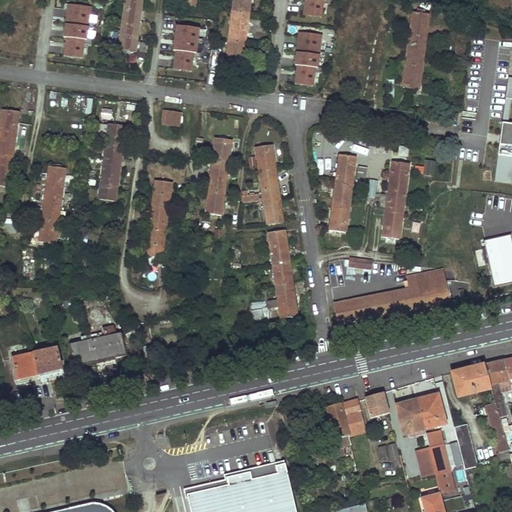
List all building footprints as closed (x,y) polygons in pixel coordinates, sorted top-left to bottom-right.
[(125,0),(119,50),(126,51),(134,52),(140,0),(125,0)] [(179,0),(178,8),(187,9),(194,11),(196,0),(179,0)] [(233,0),(224,64),(234,66),(241,67),(250,0),(233,0)] [(303,0),(303,18),(323,19),(324,0),(303,0)] [(91,7),(66,4),(62,38),(65,38),(63,56),(70,56),(83,58),(85,39),(88,40),(91,7)] [(412,13),(402,89),(410,90),(418,91),(428,15),(412,13)] [(200,29),(175,27),(173,50),(176,51),(174,70),(181,70),(193,71),(194,54),(197,54),(200,29)] [(324,35),(297,32),(294,66),(297,66),(295,86),(314,88),(316,69),(320,69),(324,35)] [(511,100),(506,99),(503,124),(509,125),(511,100)] [(2,110),(0,123),(0,186),(7,188),(18,113),(9,111),(2,110)] [(164,112),(162,125),(179,127),(181,115),(171,113),(164,112)] [(108,124),(98,200),(114,202),(124,127),(116,126),(108,124)] [(511,124),(503,124),(498,156),(511,157),(511,124)] [(215,139),(204,213),(220,215),(231,141),(224,140),(215,139)] [(272,147),(256,149),(267,225),(283,222),(278,186),(272,147)] [(339,156),(328,230),(344,233),(355,158),(339,156)] [(511,182),(511,157),(498,156),(498,165),(495,182),(511,184),(511,182)] [(255,157),(247,158),(249,170),(256,169),(255,157)] [(426,160),(423,176),(433,177),(435,161),(426,160)] [(373,169),(371,181),(382,182),(384,164),(379,163),(378,170),(373,169)] [(392,163),(381,238),(397,240),(408,166),(399,164),(392,163)] [(49,167),(39,242),(55,245),(65,169),(58,168),(49,167)] [(364,180),(366,169),(359,168),(357,179),(364,180)] [(156,182),(145,257),(161,259),(172,184),(156,182)] [(72,204),(73,194),(64,193),(63,202),(72,204)] [(243,203),(258,201),(258,194),(242,196),(243,203)] [(476,227),(461,228),(463,244),(478,242),(476,227)] [(361,232),(349,230),(346,246),(358,248),(361,232)] [(284,231),(268,233),(280,320),(296,318),(289,267),(284,231)] [(511,247),(507,236),(485,243),(489,257),(502,253),(501,250),(511,247)] [(371,270),(372,261),(349,258),(348,267),(371,270)] [(442,272),(405,279),(407,291),(444,284),(442,272)] [(407,291),(333,305),(337,325),(448,303),(444,284),(407,291)] [(265,300),(249,304),(253,322),(269,318),(265,300)] [(104,335),(116,333),(114,325),(102,328),(104,335)] [(121,336),(90,342),(95,363),(105,360),(125,356),(121,336)] [(90,342),(69,347),(73,367),(95,363),(90,342)] [(55,350),(33,354),(33,355),(38,375),(59,371),(55,350)] [(33,354),(11,359),(15,380),(38,375),(33,355),(33,354)] [(511,359),(507,360),(502,362),(507,380),(511,379),(511,359)] [(491,364),(481,366),(488,390),(492,405),(496,419),(505,417),(496,384),(507,381),(507,380),(502,362),(491,364)] [(458,372),(448,374),(454,399),(488,390),(481,366),(458,372)] [(381,394),(363,399),(369,420),(387,415),(381,394)] [(435,396),(414,401),(422,432),(443,426),(435,396)] [(356,401),(339,406),(347,438),(364,433),(356,401)] [(414,401),(393,407),(401,437),(422,432),(414,401)] [(492,405),(484,407),(498,458),(495,458),(488,459),(489,464),(508,459),(501,434),(499,429),(497,422),(496,419),(492,405)] [(339,406),(325,409),(335,448),(341,447),(343,454),(350,453),(347,438),(339,406)] [(293,411),(280,415),(286,435),(294,433),(291,421),(294,420),(295,420),(293,411)] [(504,420),(497,422),(499,429),(506,427),(504,420)] [(465,426),(452,429),(456,442),(462,465),(463,470),(475,467),(465,426)] [(428,450),(442,447),(439,431),(425,434),(428,450)] [(455,467),(462,465),(456,442),(448,444),(455,467)] [(393,445),(387,447),(390,461),(393,461),(397,460),(393,445)] [(341,447),(335,448),(339,465),(347,463),(353,462),(350,453),(343,454),(341,447)] [(384,447),(377,449),(380,462),(387,460),(384,447)] [(442,447),(427,451),(438,495),(453,492),(442,447)] [(369,451),(362,453),(366,466),(373,464),(369,451)] [(427,451),(414,454),(421,478),(433,475),(427,451)] [(397,460),(393,461),(397,477),(402,476),(398,459),(397,460)] [(185,495),(226,486),(225,478),(248,473),(250,480),(275,474),(274,467),(283,465),(282,461),(222,475),(223,480),(182,490),(184,499),(186,499),(185,495)] [(293,511),(283,465),(274,467),(275,474),(250,480),(248,473),(225,478),(226,486),(185,495),(186,499),(188,511),(293,511)] [(422,511),(441,511),(438,495),(419,500),(422,511)] [(92,504),(54,511),(115,511),(113,509),(109,507),(106,505),(102,504),(98,503),(95,503),(92,504)]
